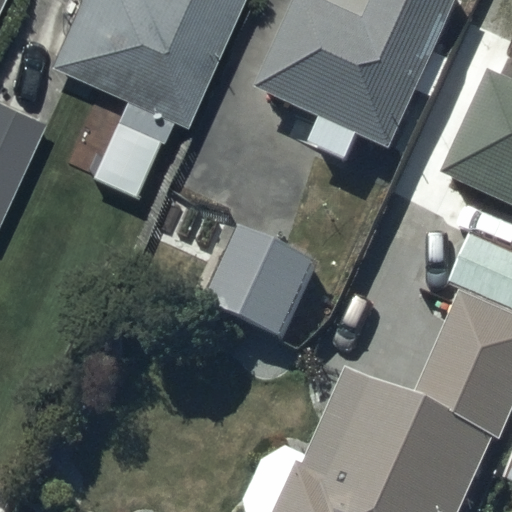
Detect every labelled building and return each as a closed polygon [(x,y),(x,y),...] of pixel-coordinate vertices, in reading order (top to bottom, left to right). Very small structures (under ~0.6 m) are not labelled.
[(70,0),(48,53),(124,85),(87,170),(132,189),(166,110),(182,117),(233,0),(70,0)] [(380,0),(370,24),(314,0),(303,0),(261,94),(323,122),(311,148),(348,165),(358,142),(393,157),(463,0),(380,0)] [(511,82),(496,74),(447,178),(511,208),(511,82)] [(0,200),(39,115),(0,96),(0,200)] [(319,264),(242,231),(210,306),(286,339),(319,264)] [(511,258),(470,241),(451,285),(511,310),(511,258)] [(416,400),(350,372),(310,468),(300,464),(280,511),(462,511),(492,442),(502,446),(511,421),(511,320),(459,298),(416,400)]
